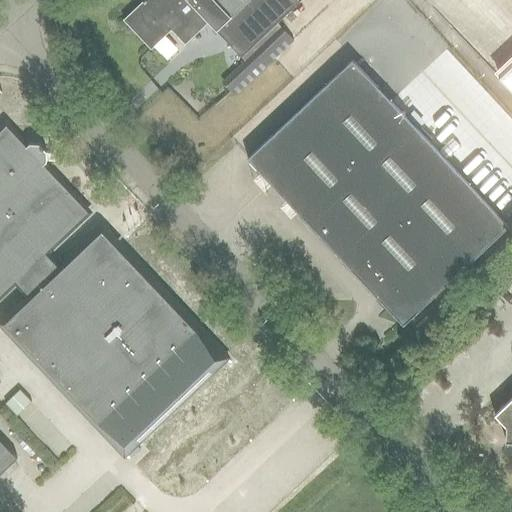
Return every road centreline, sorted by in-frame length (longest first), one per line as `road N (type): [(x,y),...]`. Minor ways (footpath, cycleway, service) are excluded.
road 1 (residential): [(459,511),(0,26)]
road 2 (unknown): [(178,214),(361,56),(380,53),(400,61),(511,181)]
road 3 (unknown): [(170,511),(28,363)]
road 4 (unknown): [(346,392),(221,511)]
